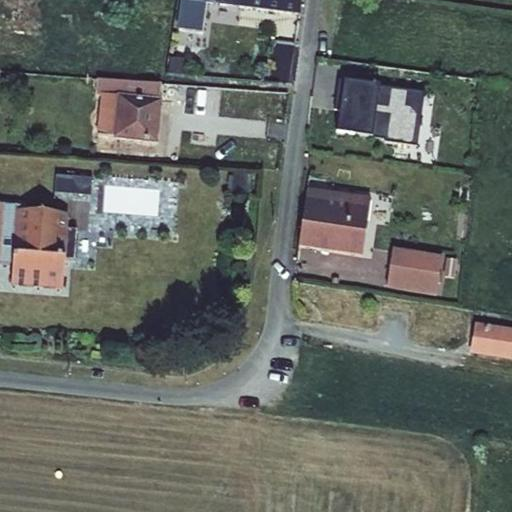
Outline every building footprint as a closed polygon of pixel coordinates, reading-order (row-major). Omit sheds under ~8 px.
[(192,0),(191,12),(230,18),(232,5),(308,15),(309,0),(192,0)] [(258,54),(256,65),(299,71),(303,43),(282,40),(283,30),(268,28),(267,34),(250,32),(247,53),(258,54)] [(116,83),(114,99),(126,100),(123,138),(170,142),(173,100),(166,100),(167,87),(116,83)] [(337,135),(416,147),(424,95),(344,83),(337,135)] [(383,198),(317,187),(308,242),(347,249),(374,253),(383,198)] [(0,202),(0,271),(4,272),(5,262),(17,263),(14,286),(68,291),(71,262),(85,264),(87,235),(73,234),(74,218),(25,213),(26,205),(0,202)] [(347,249),(308,242),(306,255),(345,262),(347,249)] [(441,258),(411,253),(406,289),(425,292),(429,272),(438,273),(441,258)] [(511,332),(494,330),(490,354),(511,357),(511,332)]
